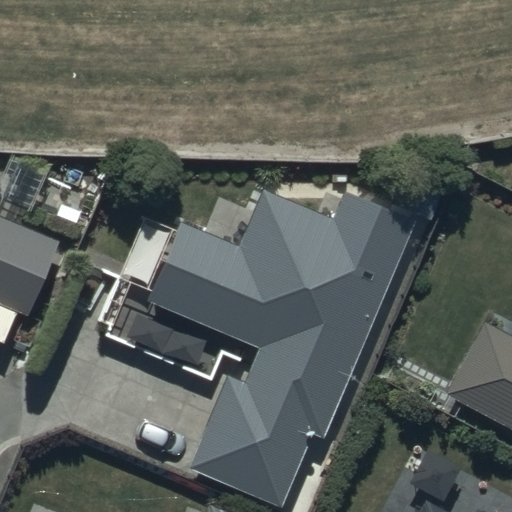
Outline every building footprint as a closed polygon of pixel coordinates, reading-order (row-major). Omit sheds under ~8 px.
[(238,233),(177,207),(143,289),(257,337),(243,370),(226,363),(187,455),(278,494),(310,419),(319,423),(414,202),(343,172),(328,208),(261,179),(238,233)] [(0,203),(0,295),(25,305),(57,226),(0,203)] [(511,323),(483,308),(445,382),(511,416),(511,323)] [(426,485),(411,511),(510,511),(482,497),(474,511),(426,485)] [(260,511),(208,490),(198,511),(260,511)]
